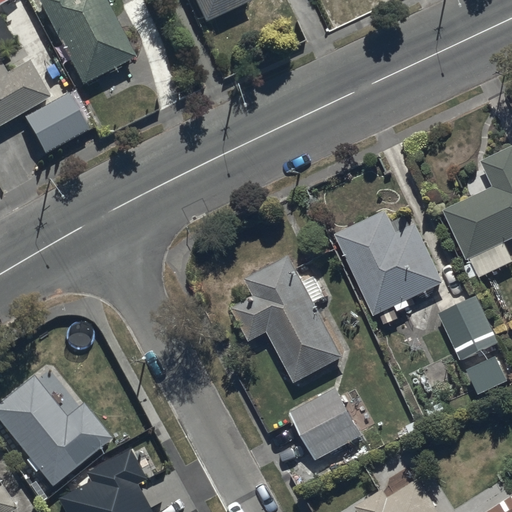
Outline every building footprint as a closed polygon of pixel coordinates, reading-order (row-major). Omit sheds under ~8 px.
[(42,0),(84,83),(136,57),(107,0),(42,0)] [(197,0),(207,22),(253,1),(252,0),(197,0)] [(0,51),(0,127),(25,113),(47,151),(91,126),(70,89),(53,100),(30,60),(8,72),(0,58),(3,57),(0,51)] [(511,259),(511,246),(508,240),(511,237),(511,143),(481,157),(494,182),(443,207),(469,259),(473,257),(482,275),(511,259)] [(387,208),(336,229),(382,324),(400,316),(397,310),(412,302),(410,297),(447,279),(418,220),(412,223),(408,214),(393,220),(387,208)] [(294,251),(247,274),(257,294),(237,304),(253,337),(259,334),(264,343),(278,336),(300,380),(347,357),(318,298),(327,294),(317,273),(307,278),(294,251)] [(478,294),(440,312),(464,361),(466,360),(482,393),(511,378),(511,376),(496,345),(502,343),(478,294)] [(67,414),(34,371),(0,397),(0,417),(51,482),(112,435),(85,400),(67,414)] [(338,384),(291,409),(318,458),(365,433),(338,384)] [(389,485),(359,503),(363,511),(443,511),(422,475),(393,492),(389,485)] [(0,511),(9,511),(17,507),(0,482),(0,511)] [(511,511),(511,496),(510,493),(484,511),(511,511)]
